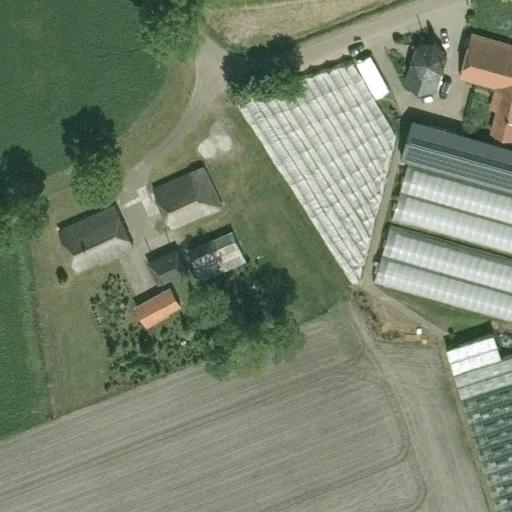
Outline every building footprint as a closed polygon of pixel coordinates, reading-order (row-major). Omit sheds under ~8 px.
[(511,44),(472,33),(460,75),(501,87),(511,90),(511,44)] [(416,43),(410,62),(423,76),(442,73),(448,54),(435,39),(416,43)] [(511,90),(501,87),(489,130),(511,136),(511,90)] [(511,146),(404,116),(393,154),(511,187),(511,146)] [(511,190),(409,161),(392,219),(511,254),(511,190)] [(204,166),(156,188),(173,227),(222,205),(204,166)] [(59,230),(77,270),(133,245),(115,204),(59,230)] [(511,260),(389,225),(373,283),(511,322),(511,260)] [(189,250),(202,279),(245,260),(231,231),(189,250)] [(188,272),(177,247),(147,260),(158,284),(188,272)] [(181,303),(172,286),(135,306),(144,323),(181,303)] [(494,331),(445,346),(498,511),(511,511),(511,351),(502,355),(494,331)]
